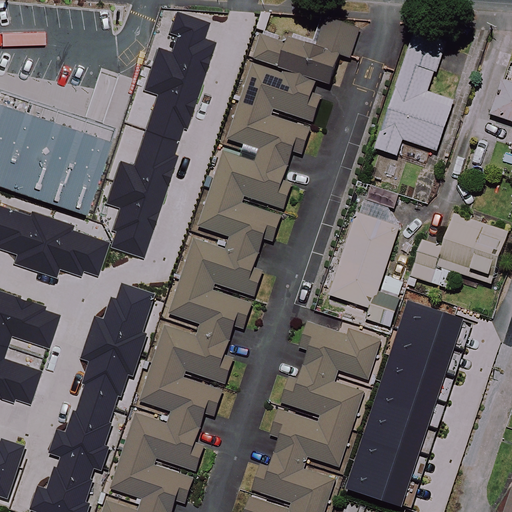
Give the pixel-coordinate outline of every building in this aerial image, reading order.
[(147,132),(180,143),(214,42),(205,39),(210,24),(180,14),(174,33),(179,34),(173,54),(159,49),(144,93),(159,98),(147,132)] [(252,65),(317,84),(332,88),(340,59),(351,62),(360,30),(324,20),(316,47),(262,32),(252,65)] [(405,142),(437,153),(453,104),(429,96),(445,45),(414,35),(377,150),(400,158),(405,142)] [(317,84),(252,65),(240,105),(277,115),(278,113),(313,123),(320,98),(314,96),(317,84)] [(511,85),(503,82),(492,116),(511,122),(511,85)] [(113,128),(0,90),(0,184),(85,213),(113,128)] [(277,115),(240,105),(230,141),(259,149),(256,157),(290,167),(294,155),(303,158),(312,128),(276,118),(277,115)] [(180,143),(147,132),(136,168),(122,163),(112,196),(124,200),(109,247),(143,258),(180,143)] [(290,167),(256,157),(255,161),(221,151),(209,193),(251,205),(252,201),(281,209),(289,183),(286,182),(290,167)] [(251,205),(209,193),(199,228),(230,237),(228,243),(260,252),(262,247),(263,242),(271,244),(279,217),(250,208),(251,205)] [(0,250),(14,255),(11,261),(53,275),(55,268),(80,276),(81,271),(95,276),(107,242),(73,231),(74,226),(31,212),(30,216),(0,205),(0,250)] [(374,305),(400,228),(358,215),(331,297),(372,310),(374,305)] [(509,234),(455,216),(445,248),(424,242),(412,278),(448,290),(454,273),(492,285),(509,234)] [(260,252),(228,243),(227,247),(196,238),(184,279),(184,281),(225,293),(226,290),(255,298),(262,275),(254,273),(260,252)] [(225,293),(184,281),(173,318),(199,326),(199,328),(231,337),(235,324),(247,328),(253,305),(224,297),(225,293)] [(141,336),(154,297),(125,287),(119,303),(113,301),(106,324),(97,321),(84,362),(93,365),(74,424),(64,421),(54,453),(63,456),(54,485),(40,481),(30,510),(34,511),(90,511),(92,508),(86,505),(97,471),(104,473),(111,450),(105,447),(128,377),(135,379),(148,338),(141,336)] [(0,400),(14,405),(16,397),(30,402),(40,371),(3,359),(11,333),(50,346),(61,312),(0,292),(0,400)] [(465,323),(408,305),(347,492),(405,511),(465,323)] [(303,369),(338,380),(340,374),(371,385),(385,342),(354,332),(352,337),(307,322),(299,346),(310,350),(303,369)] [(231,337),(199,328),(198,332),(166,323),(153,366),(192,378),(193,376),(227,386),(234,361),(225,358),(231,337)] [(192,378),(153,366),(142,404),(171,412),(170,416),(203,426),(206,414),(218,417),(225,391),(191,381),(192,378)] [(314,419),(355,433),(368,395),(336,384),(338,380),(303,369),(290,408),(314,417),(314,419)] [(276,455),(309,466),(311,460),(342,471),(355,433),(314,419),(313,420),(289,412),(277,408),(269,430),(282,435),(276,455)] [(203,426),(170,416),(168,422),(139,414),(135,412),(123,454),(163,466),(164,463),(197,473),(204,447),(197,445),(203,426)] [(471,427),(446,419),(437,445),(462,453),(471,427)] [(0,499),(7,502),(26,446),(3,438),(1,443),(0,443),(0,499)] [(163,466),(123,454),(113,490),(143,498),(141,505),(163,511),(172,511),(176,500),(188,504),(195,479),(162,470),(163,466)] [(288,508),(299,511),(328,511),(339,479),(308,469),(309,466),(276,455),(263,494),(289,503),(288,508)] [(299,511),(288,508),(287,511),(260,502),(256,511),(299,511)] [(163,511),(141,505),(139,511),(107,503),(103,511),(163,511)]
